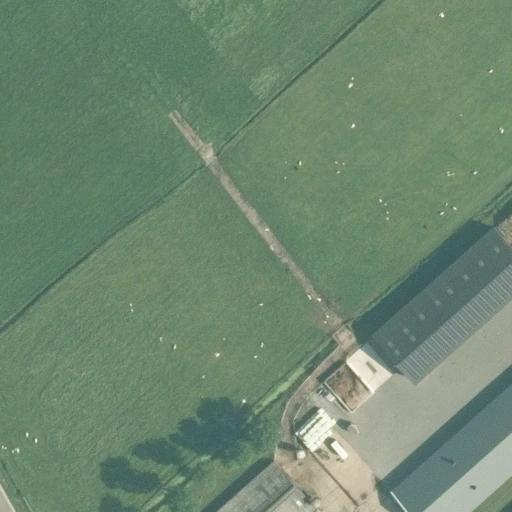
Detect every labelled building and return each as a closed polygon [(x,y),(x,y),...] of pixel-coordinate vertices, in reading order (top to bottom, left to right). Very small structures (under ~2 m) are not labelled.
[(373,334),(414,379),(511,290),(511,247),(494,227),(373,334)] [(342,362),(312,395),(347,427),(378,394),(342,362)] [(468,511),(511,473),(511,382),(391,490),(411,511),(468,511)] [(386,418),(359,434),(378,464),(404,448),(386,418)] [(309,511),(316,507),(274,460),(216,511),(309,511)]
